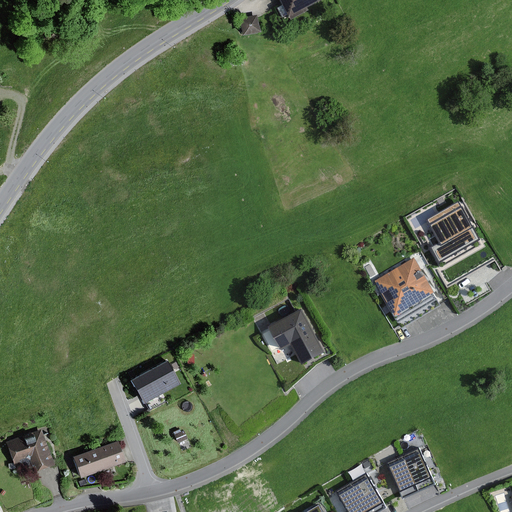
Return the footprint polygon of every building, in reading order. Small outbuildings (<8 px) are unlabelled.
[(279,0),(283,5),(277,8),(284,20),(290,17),(291,20),(309,10),(308,7),(321,0),(279,0)] [(259,32),(256,15),(237,18),(240,36),(259,32)] [(415,227),(451,287),(499,259),(463,199),(415,227)] [(414,258),(374,282),(398,323),(438,299),(414,258)] [(302,309),(268,327),(281,350),(291,344),(302,365),(325,353),(302,309)] [(130,381),(142,404),(179,384),(167,361),(130,381)] [(53,465),(40,430),(4,443),(13,467),(21,464),(25,466),(29,464),(32,473),(53,465)] [(185,438),(183,432),(174,436),(177,442),(185,438)] [(115,441),(71,457),(78,478),(123,463),(115,441)] [(418,449),(402,457),(418,492),(434,485),(418,449)] [(403,499),(418,492),(402,457),(387,464),(403,499)] [(366,475),(351,484),(367,511),(380,511),(386,509),(366,475)] [(367,511),(351,484),(337,492),(348,511),(367,511)]
